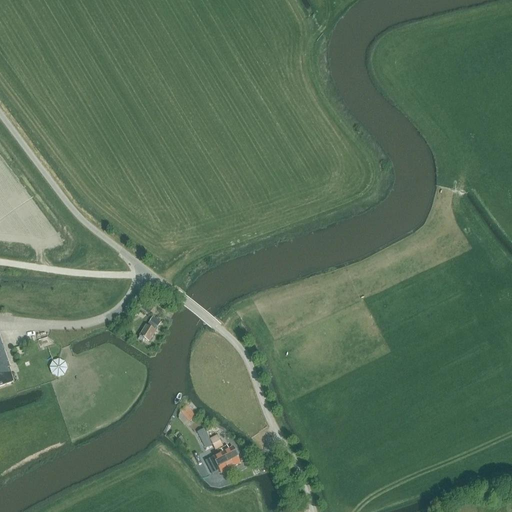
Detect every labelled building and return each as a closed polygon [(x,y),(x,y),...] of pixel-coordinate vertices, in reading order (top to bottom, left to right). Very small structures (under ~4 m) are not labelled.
[(140,309),(148,314),(153,307),(145,302),(140,309)] [(152,318),(149,323),(147,326),(146,326),(139,337),(149,343),(156,332),(154,331),(156,327),(158,328),(161,323),(152,318)] [(0,337),(0,387),(14,383),(9,367),(10,367),(0,337)] [(65,363),(59,360),(52,362),(49,368),(52,375),(58,378),(64,376),(67,370),(65,363)] [(189,423),(196,417),(186,406),(179,412),(189,423)] [(204,430),(197,433),(203,445),(210,441),(204,430)] [(223,448),(221,443),(218,436),(210,440),(216,452),(223,448)] [(203,464),(209,460),(205,454),(205,453),(201,445),(195,448),(199,456),(203,464)] [(226,447),(221,450),(231,469),(241,464),(233,448),(228,450),(226,447)] [(231,469),(221,450),(220,450),(222,453),(212,458),(221,474),(231,469)]
